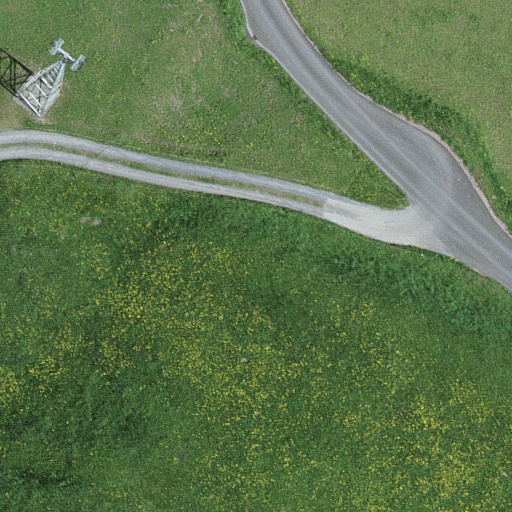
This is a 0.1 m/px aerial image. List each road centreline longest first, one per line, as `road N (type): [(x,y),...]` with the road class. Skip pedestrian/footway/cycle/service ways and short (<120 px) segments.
road 1 (track): [(481,237),(374,226),(31,142),(0,157)]
road 2 (unclassified): [(511,263),(318,83),(259,0)]
